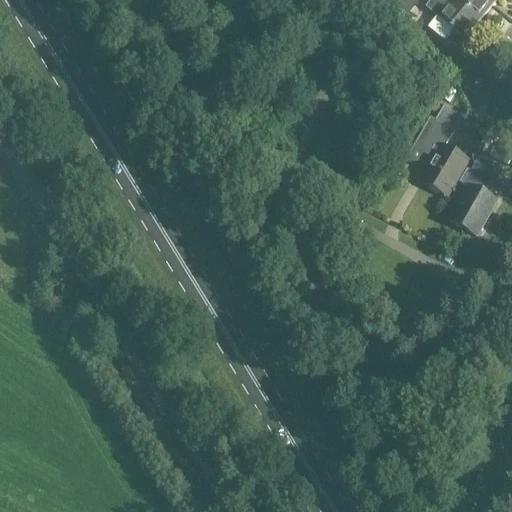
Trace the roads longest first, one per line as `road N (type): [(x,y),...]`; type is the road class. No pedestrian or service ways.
road 1 (primary): [(333,511),(18,0)]
road 2 (unclassified): [(228,511),(0,142)]
road 3 (unclassified): [(425,511),(372,427),(368,376),(384,347),(511,246)]
road 4 (residential): [(355,223),(334,198),(320,106)]
